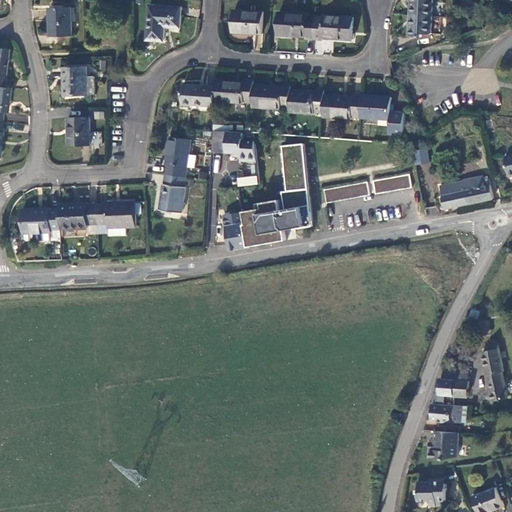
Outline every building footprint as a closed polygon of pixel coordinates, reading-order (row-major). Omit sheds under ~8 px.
[(433,34),(436,0),(412,0),(412,6),(413,6),(412,24),(410,24),(409,36),(421,37),(422,34),(431,34),(433,34)] [(181,8),(148,5),(146,39),(162,41),(163,26),(180,27),(181,8)] [(70,7),(49,8),(50,36),(71,34),(70,7)] [(263,12),(234,11),(233,33),(261,34),(263,12)] [(315,39),(316,17),(306,16),(306,14),(279,13),(277,35),(305,37),(305,39),(315,39)] [(324,17),(316,17),(315,39),(323,40),(323,38),(352,39),(353,17),(324,15),(324,17)] [(87,68),(64,69),(64,86),(66,86),(66,96),(95,95),(95,76),(88,76),(87,68)] [(245,82),(216,80),(216,87),(215,102),(244,104),(244,102),(252,102),(253,85),(253,81),(245,80),(245,82)] [(215,102),(216,87),(184,85),(183,105),(214,107),(215,102)] [(281,87),(253,85),(252,102),(252,107),(279,110),(279,108),(289,109),(291,90),(291,86),(282,85),(281,87)] [(322,114),(323,95),(324,90),(316,89),(315,92),(291,90),(289,109),(289,113),(313,115),(314,113),(322,114)] [(352,117),(360,118),(361,96),(353,95),(353,97),(323,95),(322,114),(322,118),(351,120),(352,117)] [(361,96),(360,118),(389,121),(388,135),(402,136),(403,113),(393,112),(394,105),(390,104),(391,98),(361,96)] [(93,111),(93,119),(104,119),(104,111),(93,111)] [(89,117),(68,118),(69,129),(70,129),(71,146),(90,145),(89,117)] [(257,161),(256,152),(255,142),(242,141),(242,134),(214,132),(213,152),(241,153),(241,161),(257,161)] [(168,165),(167,175),(186,178),(187,168),(194,169),(196,156),(189,155),(191,141),(170,138),(166,164),(168,165)] [(248,247),(287,240),(285,229),(314,224),(301,142),(283,146),(289,190),(284,191),(287,209),(282,209),(280,198),(258,202),(259,206),(242,209),(243,212),(245,224),(244,224),(246,239),(248,247)] [(427,148),(414,150),(416,165),(429,163),(427,148)] [(506,177),(511,176),(511,153),(501,156),(506,177)] [(376,194),(413,187),(410,173),(374,180),(376,194)] [(186,178),(167,175),(165,185),(163,185),(160,210),(181,213),(186,188),(185,187),(186,178)] [(237,186),(258,185),(257,175),(236,177),(237,186)] [(488,175),(437,184),(442,210),(493,201),(488,175)] [(327,202),(370,195),(368,182),(325,189),(327,202)] [(98,204),(98,225),(108,224),(109,229),(126,228),(136,228),(135,202),(107,203),(107,204),(98,204)] [(88,204),(61,205),(61,210),(61,229),(88,228),(88,225),(98,225),(98,204),(88,205),(88,204)] [(27,241),(52,240),(51,230),(61,229),(61,210),(50,210),(50,208),(23,210),(24,234),(25,234),(25,240),(27,241)] [(231,250),(248,247),(246,239),(244,224),(245,224),(243,212),(224,215),(231,250)] [(52,240),(62,240),(61,229),(51,230),(52,240)] [(490,320),(475,322),(477,335),(491,334),(490,320)] [(505,371),(498,342),(491,343),(492,350),(483,353),(493,401),(509,398),(503,371),(505,371)] [(461,381),(462,372),(445,371),(443,380),(456,381),(456,380),(461,381)] [(456,381),(454,395),(468,396),(469,381),(469,372),(462,372),(461,381),(456,380),(456,381)] [(440,394),(454,395),(456,381),(443,380),(442,380),(440,394)] [(468,407),(433,404),(431,421),(467,424),(468,407)] [(460,435),(436,433),(436,441),(434,441),(434,447),(430,452),(430,461),(437,462),(458,459),(460,435)] [(447,501),(447,480),(432,481),(432,482),(421,482),(421,490),(419,491),(419,503),(429,502),(433,505),(444,505),(444,501),(447,501)] [(497,488),(474,497),(480,511),(492,511),(504,508),(497,488)]
